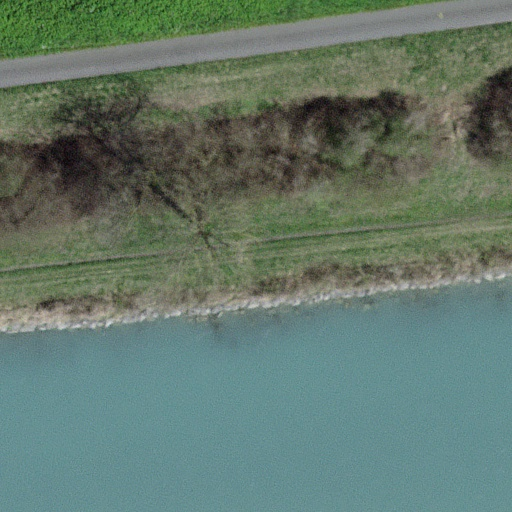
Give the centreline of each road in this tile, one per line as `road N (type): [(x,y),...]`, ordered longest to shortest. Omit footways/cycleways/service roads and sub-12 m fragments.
road 1 (track): [(0,73),(511,6)]
road 2 (track): [(0,289),(511,227)]
